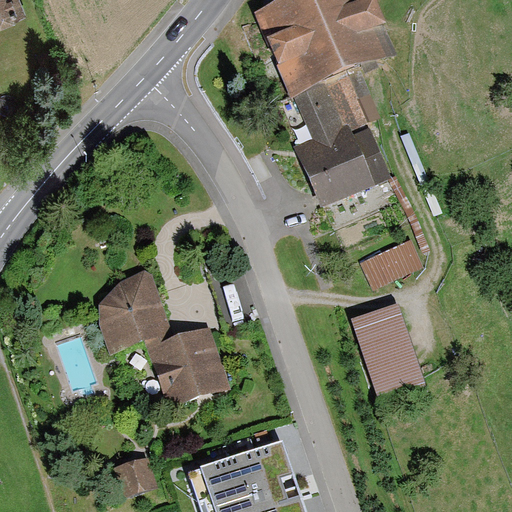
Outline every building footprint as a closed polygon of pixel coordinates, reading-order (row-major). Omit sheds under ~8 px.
[(374,0),(340,0),(284,22),(316,106),(403,73),(374,0)] [(326,177),(347,218),(401,191),(381,150),(326,177)] [(361,263),(374,291),(424,268),(411,240),(361,263)] [(175,411),(233,386),(209,330),(174,343),(148,275),(126,286),(106,306),(106,327),(115,351),(147,336),(175,411)] [(400,304),(352,319),(378,399),(425,384),(400,304)] [(305,511),(282,446),(188,478),(199,511),(305,511)] [(136,461),(146,493),(160,488),(150,457),(136,461)]
